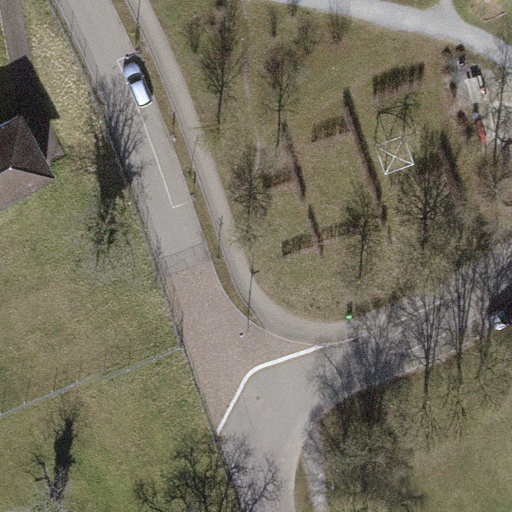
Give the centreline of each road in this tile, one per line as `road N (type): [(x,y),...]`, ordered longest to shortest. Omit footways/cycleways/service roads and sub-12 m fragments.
road 1 (residential): [(83,0),(143,136),(210,330),(276,415)]
road 2 (residential): [(511,282),(339,371),(276,415)]
